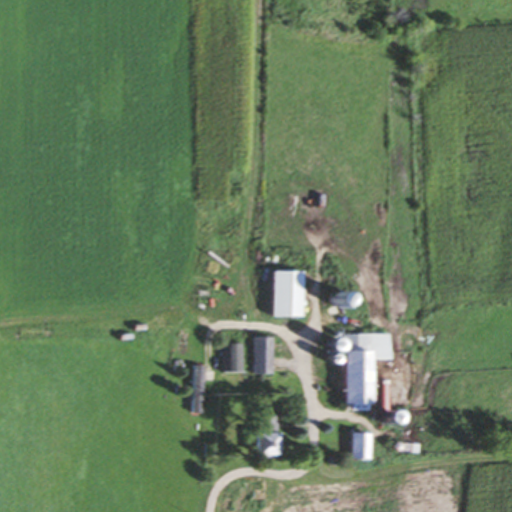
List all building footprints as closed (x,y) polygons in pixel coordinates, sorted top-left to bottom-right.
[(289,317),(289,271),(261,271),(261,317),(289,317)] [(245,374),(264,374),(264,337),(245,337),(245,374)] [(217,373),(237,373),(237,345),(217,345),(217,373)] [(186,401),(178,401),(177,414),(197,415),(199,367),(187,367),(186,401)] [(243,415),(243,456),(265,456),(265,415),(243,415)] [(336,433),(336,459),(355,459),(355,433),(336,433)]
